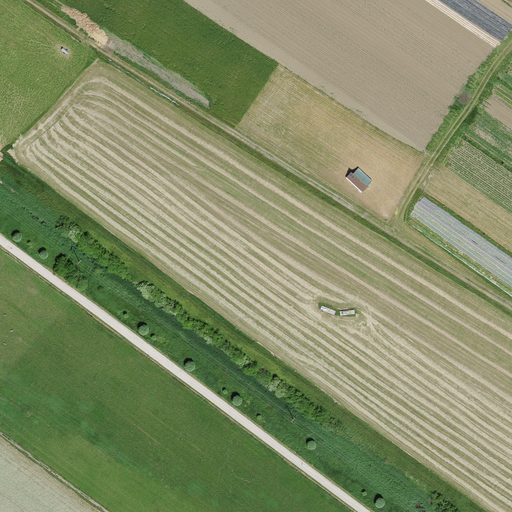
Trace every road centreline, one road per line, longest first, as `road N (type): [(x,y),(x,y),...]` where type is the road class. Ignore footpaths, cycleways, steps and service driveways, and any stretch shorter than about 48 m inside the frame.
road 1 (track): [(469,511),(0,166)]
road 2 (track): [(34,0),(511,307)]
road 3 (track): [(364,511),(0,240)]
